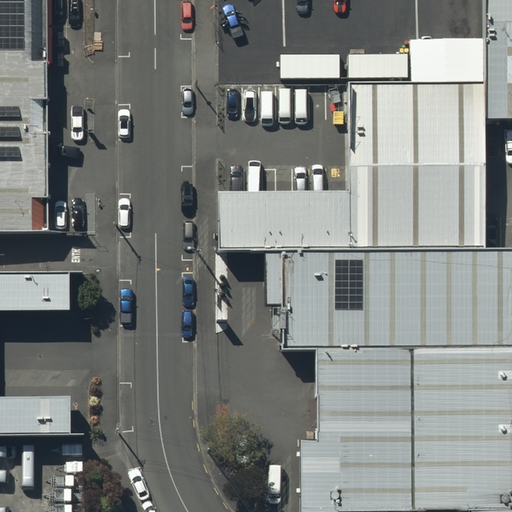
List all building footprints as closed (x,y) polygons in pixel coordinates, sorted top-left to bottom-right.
[(50,0),(0,0),(0,235),(52,235),(50,0)] [(341,0),(342,65),(398,65),(398,0),(341,0)] [(511,0),(480,0),(481,128),(511,128),(511,0)] [(346,205),(221,205),(221,258),(384,257),(477,257),(476,94),(345,95),(346,205)] [(505,264),(273,265),(274,357),(505,356),(505,264)] [(0,306),(83,305),(83,272),(0,272),(0,432),(87,432),(86,394),(0,395),(0,306)] [(314,360),(314,452),(298,452),(298,511),(505,511),(505,359),(314,360)]
